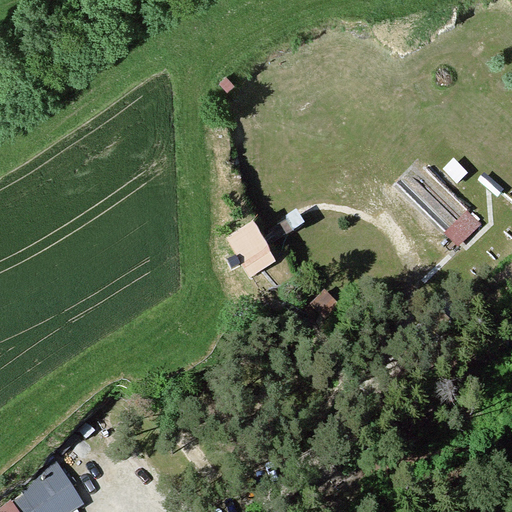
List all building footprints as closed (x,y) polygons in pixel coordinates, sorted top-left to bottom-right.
[(226,76),(220,83),(227,89),(233,83),(226,76)] [(305,228),(296,215),(286,221),(295,234),(305,228)] [(467,215),(445,237),(457,248),(478,226),(467,215)] [(273,265),(253,228),(231,239),(251,276),(273,265)] [(336,305),(322,296),(315,308),(329,317),(336,305)] [(66,511),(86,501),(67,468),(12,498),(19,511),(66,511)]
